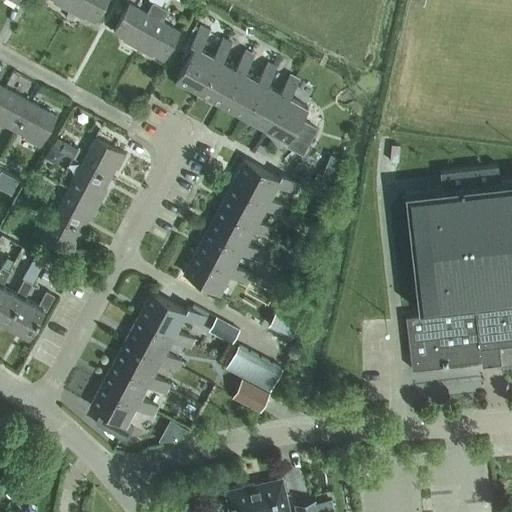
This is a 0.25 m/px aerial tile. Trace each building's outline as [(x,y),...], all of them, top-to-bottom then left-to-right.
[(69,10),(73,0),(55,0),(54,2),(69,10)] [(73,0),(69,10),(83,17),(85,14),(96,20),(107,0),(73,0)] [(146,12),(128,2),(113,30),(125,36),(123,39),(137,47),(149,26),(160,5),(163,0),(150,0),(153,1),(146,12)] [(165,58),(180,30),(162,20),(168,9),(160,5),(149,26),(137,47),(152,55),(153,52),(165,58)] [(175,79),(198,92),(218,57),(213,54),(200,47),(209,30),(200,25),(190,43),(194,45),(175,79)] [(240,69),(236,67),(230,64),(222,59),(232,42),(223,37),(213,54),(218,57),(198,92),(221,104),(240,69)] [(221,104),(243,117),(262,81),(258,79),(244,72),(254,54),(245,49),(236,67),(240,69),(221,104)] [(262,81),(243,117),(265,129),(285,94),(280,91),(267,84),(277,66),(268,61),(258,79),(262,81)] [(285,94),(265,129),(288,141),(286,145),(302,153),(317,127),(301,119),(308,106),(289,96),(299,78),(290,74),(280,91),(285,94)] [(4,124),(15,130),(31,101),(6,87),(0,97),(0,123),(3,126),(4,124)] [(31,101),(15,130),(26,136),(25,137),(40,146),(56,115),(31,101)] [(57,136),(52,146),(60,150),(65,140),(57,136)] [(95,136),(81,162),(110,177),(116,166),(118,167),(126,153),(95,136)] [(77,147),(65,140),(60,150),(63,152),(72,157),(77,147)] [(52,146),(46,157),(57,163),(63,152),(60,150),(52,146)] [(331,153),(325,168),(336,173),(342,157),(331,153)] [(267,201),(270,196),(277,183),(295,192),(299,183),(281,173),(279,177),(245,159),(232,182),(267,201)] [(81,162),(67,187),(98,204),(106,189),(104,188),(110,177),(81,162)] [(418,314),(406,315),(412,369),(448,364),(448,363),(500,357),(498,344),(511,342),(511,178),(500,180),(498,163),(440,170),(442,187),(404,191),(418,314)] [(287,206),(270,196),(267,201),(232,182),(220,204),(255,223),(258,219),(265,205),(283,215),(287,206)] [(67,187),(54,212),(83,228),(89,217),(91,218),(98,204),(67,187)] [(275,228),(258,219),(255,223),(220,204),(208,227),(243,246),(246,241),(253,228),(271,237),(275,228)] [(83,228),(54,212),(40,238),(71,255),(79,240),(77,239),(83,228)] [(263,251),(246,241),(243,246),(208,227),(196,249),(231,268),(234,264),(241,250),(259,260),(263,251)] [(251,273),(234,264),(231,268),(196,249),(184,272),(219,291),(229,273),(246,282),(251,273)] [(45,260),(42,267),(51,272),(54,265),(45,260)] [(0,279),(0,319),(6,322),(28,280),(24,278),(16,292),(2,285),(10,270),(6,268),(0,279)] [(28,269),(24,278),(28,280),(32,282),(37,273),(32,271),(28,269)] [(28,280),(6,322),(29,334),(43,308),(46,310),(54,294),(46,290),(38,304),(24,297),(32,282),(28,280)] [(151,291),(139,314),(174,333),(176,328),(184,315),(201,324),(206,315),(187,305),(185,309),(151,291)] [(268,324),(279,330),(291,306),(280,300),(268,324)] [(291,306),(279,330),(291,336),(303,312),(291,306)] [(174,333),(139,314),(127,337),(162,356),(164,351),(171,337),(189,347),(194,338),(176,328),(174,333)] [(210,327),(233,340),(239,329),(216,316),(210,327)] [(182,360),(164,351),(162,356),(127,337),(115,359),(150,378),(152,373),(159,360),(177,369),(182,360)] [(225,367),(237,372),(249,349),(238,343),(225,367)] [(248,378),(260,355),(249,349),(237,372),(248,378)] [(271,361),(260,355),(248,378),(259,384),(271,361)] [(138,400),(140,396),(147,382),(165,392),(170,383),(152,373),(150,378),(115,359),(102,382),(138,400)] [(282,367),(271,361),(259,384),(270,390),(282,367)] [(214,384),(199,376),(188,397),(203,405),(214,384)] [(269,392),(247,381),(238,398),(260,410),(269,392)] [(158,405),(140,396),(138,400),(102,382),(90,405),(100,410),(94,421),(126,438),(134,425),(126,421),(135,405),(153,414),(158,405)] [(289,511),(282,477),(225,489),(229,511),(289,511)] [(314,500),(295,505),(296,511),(333,511),(330,500),(315,503),(314,500)]
